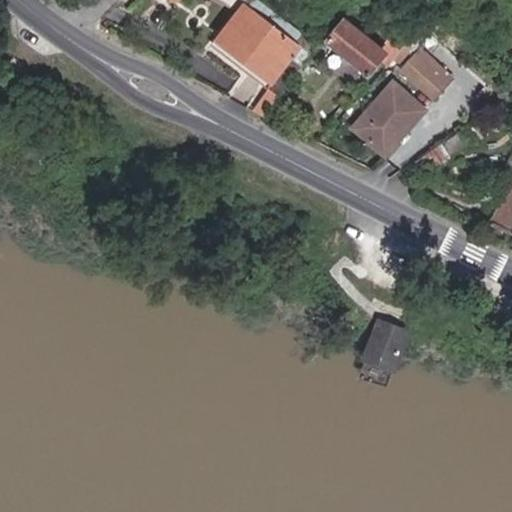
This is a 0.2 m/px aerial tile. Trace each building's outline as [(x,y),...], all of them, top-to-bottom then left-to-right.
[(218,45),(277,87),(309,43),(249,1),(218,45)] [(338,40),(344,44),(374,68),(381,73),(400,49),(393,44),(389,49),(353,21),(338,40)] [(374,68),(344,44),(334,57),(364,80),(374,68)] [(409,76),(440,101),(460,77),(429,52),(409,76)] [(391,155),(430,114),(400,86),(362,127),(391,155)] [(269,113),(280,92),(270,87),(258,108),(269,113)] [(511,199),(501,225),(511,229),(511,199)]
